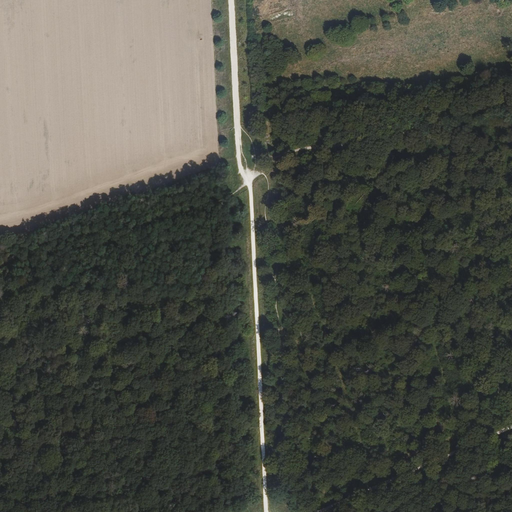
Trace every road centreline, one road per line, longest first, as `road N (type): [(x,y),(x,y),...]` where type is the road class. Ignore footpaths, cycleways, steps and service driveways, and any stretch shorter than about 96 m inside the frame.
road 1 (track): [(303,511),(285,497),(280,472),(288,408),(262,172)]
road 2 (track): [(239,166),(250,183),(265,511)]
road 3 (unknown): [(246,177),(316,145),(366,142),(427,121),(511,107)]
road 4 (unknown): [(0,256),(104,239),(144,218),(220,200),(248,181)]
road 5 (track): [(239,166),(0,233)]
road 6 (track): [(319,511),(511,426)]
road 7 (track): [(239,166),(231,0)]
